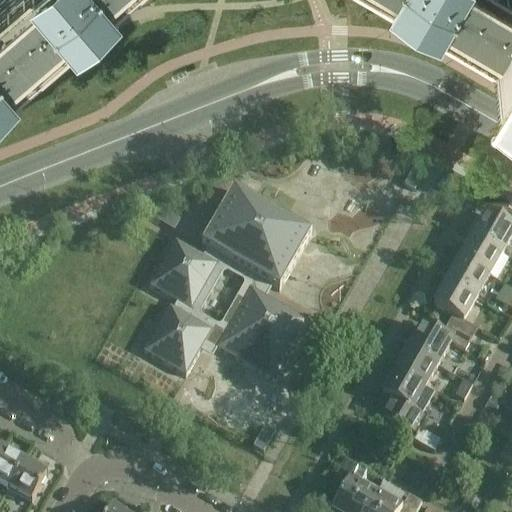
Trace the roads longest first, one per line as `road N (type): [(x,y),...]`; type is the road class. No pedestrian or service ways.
road 1 (secondary): [(0,188),(198,108),(324,71),(413,81),(511,136)]
road 2 (residential): [(201,511),(133,471),(91,474)]
